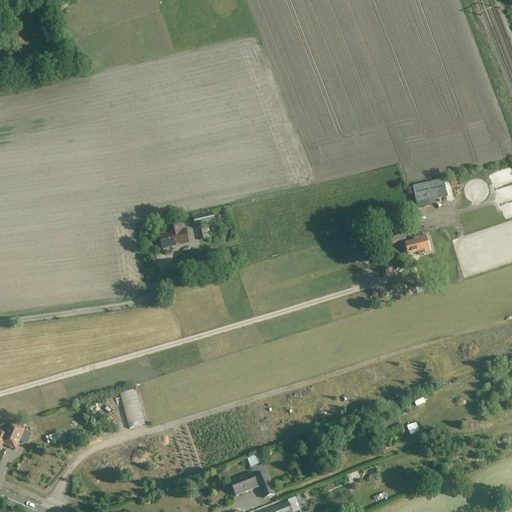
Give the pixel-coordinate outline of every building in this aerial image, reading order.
[(49,51),(53,63),(63,59),(61,52),(62,51),(61,47),(49,51)] [(21,63),(22,71),(29,70),(28,62),(21,63)] [(9,63),(0,64),(0,82),(12,80),(9,63)] [(432,200),(441,197),(446,196),(443,180),(413,187),(417,208),(433,205),(432,200)] [(192,217),(194,224),(194,227),(202,226),(203,229),(209,228),(208,224),(215,222),(214,219),(212,213),(192,217)] [(167,235),(159,237),(163,251),(189,245),(186,231),(182,231),(180,225),(166,228),(167,235)] [(401,231),(398,226),(386,233),(390,239),(401,231)] [(198,231),(201,241),(211,239),(208,229),(198,231)] [(418,240),(405,244),(408,255),(417,253),(417,256),(430,253),(425,235),(417,237),(418,240)] [(400,425),(397,418),(381,425),(383,431),(400,425)] [(0,449),(2,445),(8,448),(11,440),(19,443),(24,431),(10,424),(5,435),(0,432),(0,449)] [(58,433),(45,437),(47,444),(60,440),(58,433)] [(368,450),(364,441),(358,443),(361,453),(368,450)] [(255,468),(267,463),(264,455),(252,459),(255,468)] [(255,478),(264,500),(275,496),(265,473),(255,478)] [(252,475),(230,483),(235,497),(257,489),(252,475)] [(384,493),(379,495),(381,501),(387,499),(384,493)] [(291,511),(288,503),(265,511),(291,511)]
